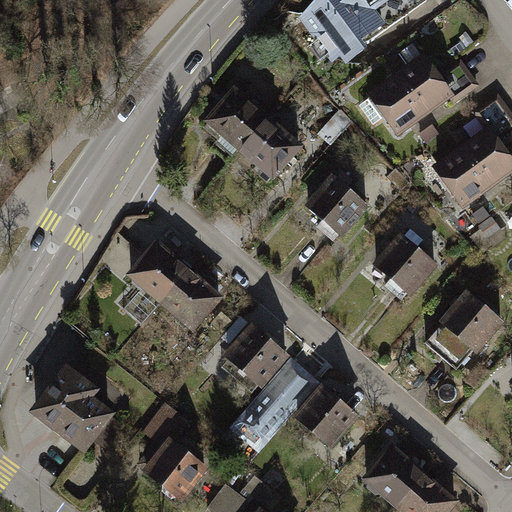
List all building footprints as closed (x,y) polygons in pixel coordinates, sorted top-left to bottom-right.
[(422,0),(308,0),(292,21),(336,72),(360,49),(429,9),(422,0)] [(397,78),(427,121),(454,103),(438,79),(424,59),(397,78)] [(438,79),(454,103),(477,88),(460,65),(438,79)] [(397,78),(365,98),(398,143),(427,121),(397,78)] [(233,91),(203,128),(237,156),(267,118),(233,91)] [(267,118),(237,156),(275,185),(304,148),(267,118)] [(460,150),(488,194),(511,178),(511,170),(487,133),(460,150)] [(428,171),(459,214),(488,194),(460,150),(428,171)] [(371,208),(333,177),(304,210),(342,242),(371,208)] [(468,216),(488,251),(507,240),(488,205),(468,216)] [(438,267),(401,237),(374,269),(410,300),(438,267)] [(155,305),(185,271),(151,243),(122,278),(155,305)] [(155,305),(191,333),(219,299),(185,271),(155,305)] [(462,373),(501,324),(460,291),(421,340),(462,373)] [(286,359),(246,325),(216,360),(256,395),(286,359)] [(62,366),(24,417),(77,458),(110,416),(90,400),(96,392),(62,366)] [(326,454),(355,419),(315,385),(285,420),(326,454)] [(143,424),(154,440),(183,420),(172,404),(143,424)] [(136,474),(178,506),(205,471),(163,439),(136,474)] [(422,474),(387,445),(357,481),(392,511),(422,474)] [(246,486),(270,511),(283,499),(259,473),(246,486)] [(422,474),(392,511),(393,511),(447,511),(456,502),(422,474)]
